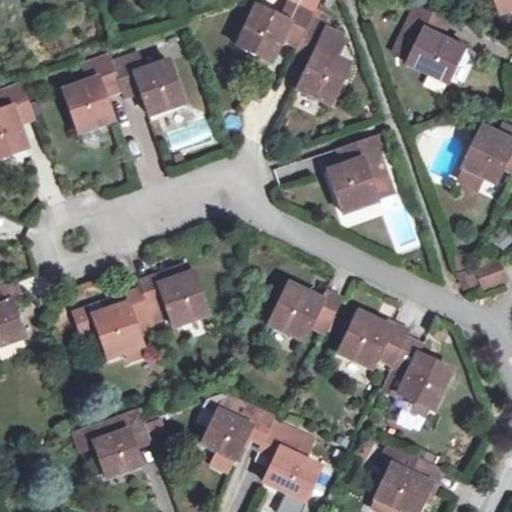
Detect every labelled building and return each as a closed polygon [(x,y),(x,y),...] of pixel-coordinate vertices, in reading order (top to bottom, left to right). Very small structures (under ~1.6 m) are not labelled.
[(511,0),(495,0),(500,13),(511,8),(511,0)] [(307,28),(314,15),(287,2),(280,17),(258,8),(238,47),(271,62),(280,42),(285,33),(301,41),(307,28)] [(438,35),(445,18),(419,6),(407,32),(397,55),(411,62),(450,82),(466,49),(447,39),(438,35)] [(307,28),(301,41),(295,53),(312,61),(308,72),(299,91),(331,107),(350,67),(336,61),(342,46),(339,38),(325,31),(329,23),(314,15),(307,28)] [(438,35),(447,39),(455,24),(445,18),(438,35)] [(285,33),(280,42),(295,53),(301,41),(285,33)] [(312,61),(295,53),(290,64),(308,72),(312,61)] [(139,54),(112,63),(119,82),(122,91),(137,85),(141,96),(149,117),(183,104),(168,61),(145,70),(139,54)] [(119,82),(112,63),(109,56),(81,66),(87,82),(63,90),(78,133),(114,119),(106,98),(103,88),(119,82)] [(103,88),(106,98),(122,92),(122,91),(119,82),(103,88)] [(16,115),(32,110),(23,84),(0,92),(0,109),(0,110),(0,109),(0,157),(28,148),(20,126),(16,115)] [(137,85),(122,91),(126,102),(141,96),(137,85)] [(16,115),(20,126),(36,121),(32,110),(16,115)] [(511,138),(500,133),(485,125),(466,167),(486,176),(499,182),(507,167),(511,169),(511,138)] [(500,133),(511,138),(511,129),(504,125),(500,133)] [(360,159),(326,171),(341,214),(375,202),(360,159)] [(486,176),(466,167),(459,182),(478,192),(486,176)] [(485,289),(507,281),(499,261),(478,269),(485,289)] [(467,286),(476,283),(472,270),(462,273),(467,286)] [(141,289),(151,318),(166,312),(173,329),(208,316),(192,273),(159,286),(155,276),(138,282),(141,289)] [(0,347),(25,339),(12,305),(21,302),(14,283),(0,288),(0,347)] [(304,341),(311,326),(326,333),(341,301),(326,294),(322,300),(290,286),(271,326),(304,341)] [(91,316),(88,308),(70,314),(78,336),(96,330),(107,359),(124,353),(127,362),(145,356),(142,346),(136,330),(153,323),(151,318),(141,289),(124,295),(127,303),(91,316)] [(127,303),(124,295),(88,308),(91,316),(127,303)] [(392,366),(404,339),(407,333),(392,326),(390,329),(358,315),(339,354),(372,369),(377,359),(392,366)] [(404,339),(392,366),(391,371),(405,378),(398,393),(431,409),(450,369),(418,355),(421,347),(404,339)] [(261,446),(272,425),(275,418),(250,407),(242,421),(219,412),(204,444),(216,451),(233,459),(235,460),(241,448),(245,439),(261,446)] [(75,432),(80,448),(95,444),(101,461),(107,479),(141,467),(136,452),(133,441),(148,435),(139,409),(113,419),(75,432)] [(272,425),(261,446),(259,451),(275,458),(270,468),(263,482),(302,500),(318,468),(291,453),(298,436),(272,425)] [(152,447),(148,435),(133,441),(136,452),(152,447)] [(245,439),(241,448),(256,456),(259,451),(261,446),(245,439)] [(101,461),(95,444),(80,448),(87,467),(101,461)] [(375,499),(404,511),(417,511),(431,485),(435,487),(442,471),(409,456),(390,445),(382,460),(391,464),(375,499)] [(233,459),(216,451),(209,465),(225,473),(233,459)] [(259,451),(256,456),(254,461),(270,468),(275,458),(259,451)]
